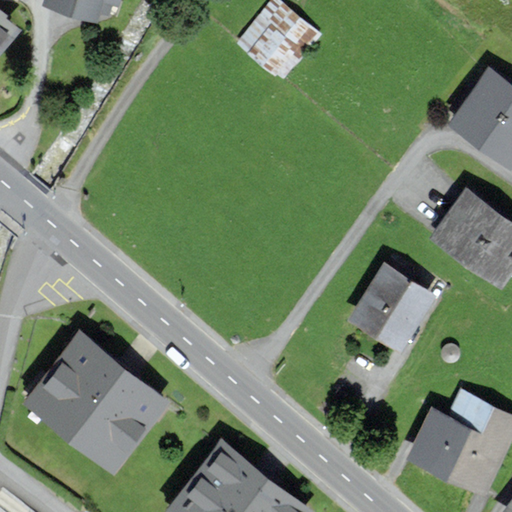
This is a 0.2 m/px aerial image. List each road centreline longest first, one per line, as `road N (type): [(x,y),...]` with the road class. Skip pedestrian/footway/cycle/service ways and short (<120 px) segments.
road 1 (residential): [(511,175),(442,140),(406,163),(244,389)]
road 2 (residential): [(201,0),(152,57),(49,221)]
road 3 (secondary): [(49,221),(244,389)]
road 4 (residential): [(39,0),(35,108),(0,165)]
road 5 (residential): [(398,356),(326,463)]
